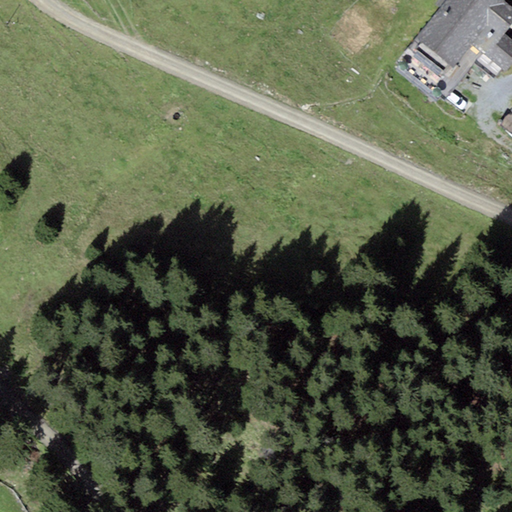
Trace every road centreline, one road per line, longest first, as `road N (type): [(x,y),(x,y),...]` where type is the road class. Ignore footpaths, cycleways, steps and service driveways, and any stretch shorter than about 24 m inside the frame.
road 1 (track): [(511,217),(38,0)]
road 2 (track): [(0,398),(116,511)]
